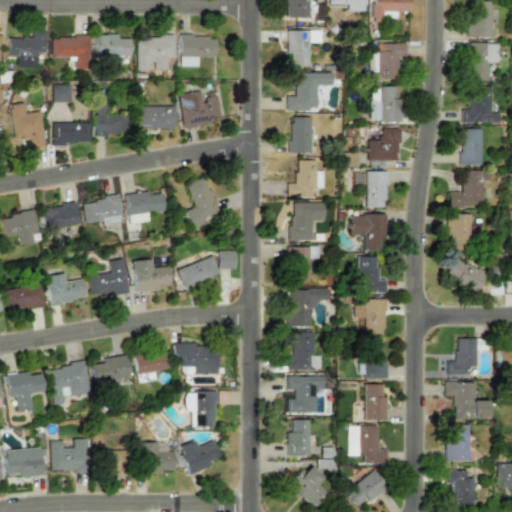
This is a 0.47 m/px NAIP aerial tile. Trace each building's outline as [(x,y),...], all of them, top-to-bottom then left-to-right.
[(284,0),(284,18),(307,18),(306,0),(284,0)] [(325,0),(325,4),(344,5),(344,11),(363,11),(363,0),(325,0)] [(406,0),(369,0),(370,18),(394,18),(394,11),(407,11),(406,0)] [(487,1),(464,2),(465,37),(488,37),(487,1)] [(6,37),(5,57),(14,57),(14,66),(33,67),(33,52),(42,52),(43,30),(30,29),(29,38),(6,37)] [(288,66),(306,67),(306,31),(284,31),(284,54),(289,54),(288,66)] [(92,34),(92,55),(127,56),(128,38),(116,38),(116,35),(92,34)] [(85,36),(48,37),(48,58),(72,57),(72,69),(86,68),(85,36)] [(213,56),(213,36),(177,36),(177,56),(213,56)] [(133,37),(134,70),(149,70),(164,69),(164,58),(172,58),(171,37),(133,37)] [(495,63),(495,43),(466,42),(465,81),(485,81),(486,63),(495,63)] [(375,79),(396,79),(395,57),(404,57),(403,43),(375,43),(375,52),(366,52),(367,72),(374,72),(375,79)] [(329,73),(293,72),(293,96),(284,96),(284,110),(314,110),(314,85),(329,85),(329,73)] [(67,84),(49,85),(50,102),(68,102),(67,84)] [(396,86),(367,86),(367,121),(396,121),(396,86)] [(459,123),(496,123),(496,113),(487,113),(487,86),(466,86),(467,109),(459,109),(459,123)] [(214,95),(200,97),(199,91),(175,94),(180,127),(217,122),(214,95)] [(41,147),(38,111),(23,113),(22,106),(7,107),(11,139),(27,138),(28,148),(41,147)] [(170,129),(171,106),(135,106),(135,128),(170,129)] [(123,135),(123,115),(93,114),(92,135),(123,135)] [(307,117),(287,117),(287,152),(308,152),(307,117)] [(87,122),(49,123),(49,144),(87,143),(87,122)] [(364,140),(365,161),(396,160),(395,128),(377,129),(377,140),(364,140)] [(478,128),(457,129),(458,164),(478,164),(478,128)] [(320,188),(320,171),(313,171),(313,160),(293,160),(293,183),(284,184),(284,196),(306,196),(306,188),(320,188)] [(446,208),(482,206),(481,170),(459,171),(459,192),(446,192),(446,208)] [(362,207),(383,207),(383,171),(363,171),(362,207)] [(182,184),(191,207),(183,210),(190,231),(201,227),(198,219),(215,213),(203,177),(182,184)] [(145,213),(161,211),(158,193),(146,195),(145,191),(122,194),(127,224),(146,221),(145,213)] [(79,201),(81,222),(99,221),(100,223),(119,221),(117,197),(79,201)] [(287,240),(309,240),(309,221),(320,221),(320,202),(287,202),(287,240)] [(41,228),(75,225),(72,204),(39,208),(41,228)] [(14,246),(31,243),(29,233),(35,232),(32,211),(0,215),(0,237),(13,236),(14,246)] [(468,213),(444,214),(445,247),(469,246),(468,213)] [(348,214),(348,235),(361,235),(360,250),(378,250),(378,237),(382,237),(382,215),(348,214)] [(285,247),(286,283),(307,283),(306,258),(316,258),(316,246),(285,247)] [(231,269),(231,251),(215,251),(215,269),(231,269)] [(383,293),(383,279),(374,279),(374,256),(354,256),(354,284),(361,285),(361,292),(383,293)] [(179,286),(216,276),(211,258),(174,267),(179,286)] [(483,272),(449,258),(440,279),(474,293),(483,272)] [(124,293),(121,259),(106,260),(107,273),(85,275),(87,297),(124,293)] [(131,291),(156,290),(155,285),(167,284),(166,267),(150,267),(150,259),(130,260),(131,291)] [(82,298),(79,279),(62,282),(61,273),(42,276),(47,304),(82,298)] [(40,305),(37,284),(0,289),(0,290),(3,311),(40,305)] [(309,326),(309,300),(325,300),(325,289),(284,289),(284,326),(309,326)] [(381,299),(351,300),(351,318),(361,318),(361,335),(382,335),(381,299)] [(310,332),(290,332),(290,356),(283,356),(283,371),(317,371),(317,356),(310,356),(310,332)] [(473,366),(472,338),(452,339),(453,361),(443,362),(444,375),(466,374),(466,366),(473,366)] [(362,379),(382,378),(382,341),(361,341),(362,379)] [(191,374),(216,374),(215,345),(171,345),(171,366),(191,366),(191,374)] [(163,351),(130,356),(133,374),(166,369),(163,351)] [(89,364),(90,385),(117,382),(117,378),(125,377),(123,356),(99,357),(100,363),(89,364)] [(59,397),(86,394),(82,363),(44,367),(49,405),(60,403),(59,397)] [(2,374),(5,397),(11,397),(13,412),(28,411),(26,393),(40,392),(38,373),(26,375),(25,372),(2,374)] [(313,389),(320,389),(320,376),(284,375),(283,389),(291,389),(291,399),(284,399),(283,413),(312,413),(313,389)] [(450,419),(484,419),(485,401),(471,401),(472,382),(441,382),(441,396),(450,396),(450,419)] [(361,420),(383,420),(383,396),(379,396),(379,384),(361,384),(361,420)] [(188,427),(212,426),(211,391),(181,392),(182,410),(187,410),(188,427)] [(283,432),(284,456),(306,456),(305,419),(288,420),(288,432),(283,432)] [(442,461),(465,461),(466,425),(442,424),(442,461)] [(344,426),(345,455),(360,455),(360,464),(383,463),(383,449),(374,449),(374,425),(344,426)] [(45,441),(46,472),(84,471),(83,438),(68,439),(69,448),(58,448),(58,441),(45,441)] [(175,447),(186,474),(207,466),(205,461),(216,457),(209,440),(195,446),(192,440),(175,447)] [(154,443),(137,442),(136,473),(158,474),(158,470),(170,470),(170,452),(154,452),(154,443)] [(2,449),(3,475),(15,474),(15,477),(38,476),(37,448),(2,449)] [(122,471),(122,450),(98,450),(98,470),(122,471)] [(320,477),(306,464),(285,485),(311,509),(325,493),(314,483),(320,477)] [(342,492),(353,506),(363,498),(365,501),(383,487),(369,470),(342,492)] [(470,506),(471,478),(463,478),(464,470),(442,470),(442,483),(451,483),(451,506),(470,506)]
